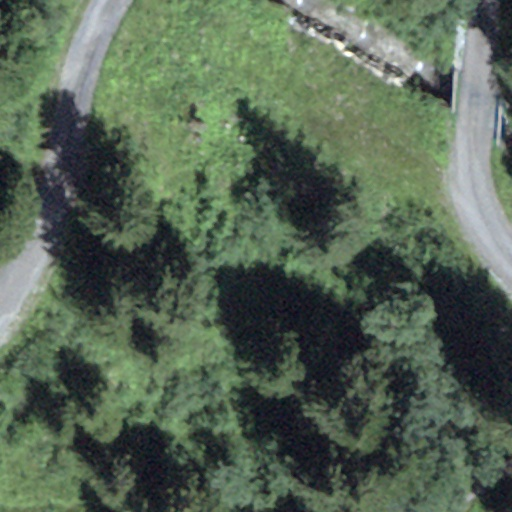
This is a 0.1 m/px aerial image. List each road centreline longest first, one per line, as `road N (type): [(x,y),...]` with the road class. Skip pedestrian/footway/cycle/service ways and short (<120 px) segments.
road 1 (unclassified): [(114,0),(30,244),(0,305)]
road 2 (unclassified): [(511,256),(476,204),(470,137),(485,0)]
